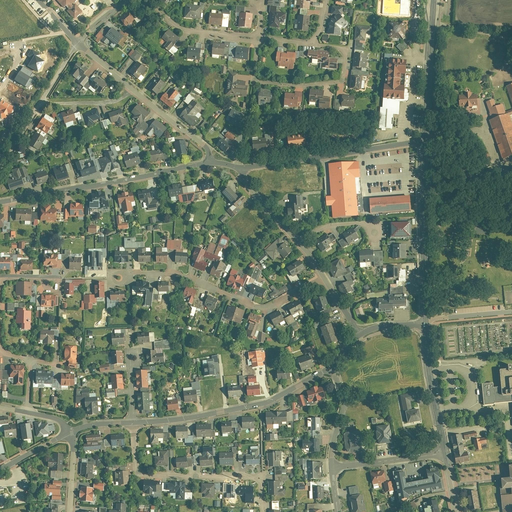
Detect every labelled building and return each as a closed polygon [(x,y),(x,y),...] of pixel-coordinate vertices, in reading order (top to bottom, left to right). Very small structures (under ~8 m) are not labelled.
[(57,0),(65,9),(67,7),(69,10),(68,11),(75,19),(83,12),(77,6),(74,8),(72,5),(76,0),(57,0)] [(298,0),(298,6),(302,6),(302,10),(309,10),(311,10),(312,1),(306,1),(298,0)] [(202,6),(187,4),(186,18),(201,19),(202,6)] [(130,12),(121,19),(127,26),(136,19),(130,12)] [(282,13),(272,12),(271,27),(280,27),(281,22),(282,13)] [(224,15),(211,13),(210,24),(223,26),(224,15)] [(246,14),(241,13),(240,27),(252,28),(253,14),(246,14)] [(347,23),(342,15),(339,14),(337,16),(333,19),(330,24),(329,35),(342,36),(342,29),(343,26),(347,23)] [(224,15),(223,26),(229,26),(231,15),(224,15)] [(299,17),(298,30),(310,31),(311,18),(299,17)] [(407,22),(391,21),(390,38),(406,39),(407,22)] [(372,27),(357,26),(356,40),(357,40),(363,41),(367,41),(367,34),(372,34),(372,27)] [(121,33),(114,27),(110,33),(107,37),(118,46),(119,44),(124,47),(129,40),(127,38),(130,35),(127,32),(126,34),(122,31),(121,33)] [(110,33),(104,28),(97,36),(103,41),(107,37),(110,33)] [(181,38),(170,29),(163,38),(169,42),(165,47),(170,51),(174,46),(181,38)] [(363,47),(363,41),(357,40),(356,50),(364,51),(365,47),(363,47)] [(404,41),(398,46),(403,52),(409,47),(404,41)] [(226,44),(215,43),(214,54),(225,56),(226,44)] [(239,44),(232,43),(230,56),(230,60),(233,60),(233,57),(237,58),(238,47),(239,44)] [(175,55),(179,50),(174,46),(170,51),(175,55)] [(197,48),(189,47),(188,59),(201,60),(201,50),(202,48),(197,48)] [(250,48),(238,47),(237,58),(237,59),(243,59),(249,60),(250,48)] [(31,58),(25,67),(38,74),(45,62),(40,59),(41,56),(31,50),(28,56),(31,58)] [(318,51),(310,50),(310,52),(309,56),(314,57),(313,63),(319,64),(319,63),(322,63),(321,68),(338,70),(339,64),(338,64),(339,59),(330,58),(331,52),(319,50),(318,51)] [(142,55),(137,51),(136,51),(132,57),(137,61),(142,55)] [(280,62),(280,66),(281,66),(281,68),(286,68),(286,66),(289,67),(289,68),(295,69),(296,58),(297,53),(288,52),(288,54),(283,53),(279,52),(278,61),(280,62)] [(368,55),(355,54),(354,67),(363,67),(367,68),(368,55)] [(393,60),(388,60),(387,72),(389,72),(388,85),(386,85),(385,98),(401,99),(405,100),(406,86),(402,86),(403,74),(407,74),(408,64),(407,64),(407,61),(393,60)] [(147,69),(138,62),(130,72),(139,79),(142,75),(147,69)] [(79,63),(69,76),(78,82),(87,69),(79,63)] [(17,71),(11,81),(23,89),(24,87),(27,89),(32,81),(29,79),(32,73),(23,68),(19,73),(17,71)] [(230,71),(228,94),(247,96),(248,88),(246,87),(247,81),(238,80),(239,72),(230,71)] [(181,76),(175,72),(172,76),(177,80),(181,76)] [(83,88),(89,80),(83,75),(77,83),(83,88)] [(97,79),(94,76),(84,88),(87,91),(97,79)] [(352,76),(351,88),(362,89),(363,77),(353,76),(352,76)] [(167,84),(158,77),(149,87),(158,94),(167,84)] [(107,85),(98,78),(90,87),(99,94),(107,85)] [(7,87),(1,97),(13,104),(14,103),(17,105),(22,96),(19,94),(22,89),(13,83),(9,88),(7,87)] [(262,87),(257,90),(257,97),(260,97),(260,102),(260,106),(267,106),(267,103),(272,103),(273,92),(262,87)] [(180,93),(175,89),(170,95),(175,99),(180,93)] [(310,102),(322,103),(321,106),(331,107),(332,100),(324,99),(325,91),(311,90),(310,102)] [(286,93),(285,105),(299,106),(299,101),(303,101),(304,92),(297,92),(297,94),(286,93)] [(170,95),(167,93),(162,99),(172,108),(178,101),(175,99),(170,95)] [(465,95),(460,95),(461,106),(467,106),(468,107),(474,107),(474,106),(479,106),(479,94),(473,94),(473,93),(465,93),(465,95)] [(196,98),(191,94),(185,101),(190,105),(194,100),(196,98)] [(356,96),(344,95),(343,100),(343,104),(356,105),(356,96)] [(501,97),(486,102),(491,118),(506,114),(501,97)] [(401,99),(385,98),(385,107),(382,107),(380,128),(393,129),(394,114),(400,114),(401,99)] [(0,120),(1,121),(7,117),(13,108),(0,100),(0,120)] [(204,108),(194,100),(190,105),(181,116),(194,127),(198,122),(195,119),(204,108)] [(150,115),(138,106),(132,114),(135,117),(132,120),(141,126),(150,115)] [(246,115),(234,109),(231,116),(232,116),(230,122),(241,127),(246,115)] [(97,110),(83,114),(86,127),(93,125),(93,122),(100,121),(97,110)] [(128,119),(123,120),(120,110),(109,114),(110,119),(112,124),(116,123),(118,128),(129,125),(128,119)] [(71,111),(61,114),(65,126),(75,122),(71,111)] [(81,120),(79,113),(73,115),(75,122),(81,120)] [(511,123),(509,115),(492,120),(505,162),(511,159),(511,123)] [(52,125),(43,119),(36,129),(46,135),(52,125)] [(110,120),(103,122),(104,128),(112,126),(110,120)] [(168,130),(156,121),(145,135),(151,139),(154,135),(160,140),(168,130)] [(211,124),(206,121),(202,126),(206,130),(211,124)] [(144,133),(149,127),(144,122),(139,129),(144,133)] [(223,133),(226,136),(230,132),(231,130),(227,127),(223,133)] [(4,132),(0,139),(0,140),(5,143),(9,135),(4,132)] [(237,138),(230,132),(226,136),(233,142),(237,138)] [(305,134),(289,137),(291,148),(307,145),(305,134)] [(28,146),(38,152),(44,140),(34,135),(28,146)] [(231,146),(222,139),(217,146),(225,153),(231,146)] [(267,139),(254,140),(256,151),(268,150),(267,142),(267,139)] [(186,142),(174,144),(176,156),(187,155),(186,142)] [(149,152),(150,163),(164,161),(162,144),(154,145),(155,151),(149,152)] [(138,148),(130,150),(132,155),(137,154),(137,156),(141,155),(138,148)] [(492,161),(487,151),(480,154),(485,164),(492,161)] [(107,159),(100,161),(104,173),(111,171),(112,173),(116,171),(116,170),(118,169),(116,161),(113,152),(105,155),(107,159)] [(123,158),(126,169),(140,165),(137,154),(123,158)] [(76,164),(81,179),(97,174),(94,166),(85,169),(82,162),(76,164)] [(361,163),(330,165),(332,220),(361,219),(358,180),(362,180),(361,163)] [(29,177),(26,168),(18,170),(21,180),(29,177)] [(54,172),(58,183),(69,179),(65,168),(54,172)] [(23,188),(21,180),(18,170),(12,172),(14,179),(6,182),(9,192),(23,188)] [(495,170),(474,178),(476,184),(494,177),(493,175),(496,174),(495,170)] [(45,172),(34,176),(37,185),(48,181),(45,172)] [(213,179),(201,181),(203,192),(214,190),(213,179)] [(182,186),(167,188),(168,198),(178,197),(183,196),(182,186)] [(232,205),(238,211),(247,201),(240,194),(237,197),(228,189),(222,195),(232,205)] [(149,190),(138,192),(139,201),(150,199),(149,190)] [(109,209),(107,200),(105,193),(92,196),(93,203),(98,202),(100,210),(109,209)] [(119,205),(122,205),(123,214),(132,213),(131,203),(134,203),(133,193),(118,195),(119,205)] [(205,201),(204,193),(192,195),(193,202),(205,201)] [(192,195),(178,197),(179,204),(193,202),(192,195)] [(302,197),(291,198),(291,205),(300,205),(303,205),(302,197)] [(412,197),(372,200),(374,217),(413,213),(412,197)] [(148,204),(148,211),(160,209),(159,201),(152,201),(152,199),(145,200),(145,205),(148,204)] [(84,216),(84,204),(71,204),(71,210),(71,216),(84,216)] [(57,212),(58,209),(51,208),(51,205),(42,205),(41,221),(57,221),(57,212)] [(291,205),(288,206),(289,221),(301,221),(300,205),(291,205)] [(31,209),(17,209),(17,221),(31,221),(31,212),(31,209)] [(408,224),(388,225),(389,240),(409,238),(408,224)] [(352,231),(338,241),(343,248),(357,238),(352,231)] [(326,235),(314,242),(321,253),(329,247),(328,245),(332,243),(326,235)] [(229,239),(222,237),(214,256),(221,259),(229,239)] [(132,239),(124,240),(125,249),(138,249),(144,249),(144,243),(132,243),(132,239)] [(280,255),(277,252),(284,245),(279,239),(264,252),(269,258),(273,262),(280,255)] [(182,242),(168,241),(167,250),(181,251),(182,242)] [(217,247),(210,244),(206,252),(213,256),(217,247)] [(293,253),(285,244),(284,245),(277,252),(280,255),(284,260),(293,253)] [(404,246),(392,247),(393,260),(404,260),(404,246)] [(150,254),(146,254),(146,249),(144,249),(138,249),(138,254),(138,264),(150,263),(150,254)] [(204,258),(206,252),(197,249),(191,262),(196,264),(194,268),(205,273),(208,265),(202,262),(204,258)] [(372,251),(359,252),(360,264),(373,263),(372,251)] [(213,256),(206,252),(204,258),(216,263),(219,264),(221,259),(214,256),(213,256)] [(128,253),(116,253),(116,264),(128,263),(128,253)] [(62,260),(59,260),(59,255),(44,254),(44,266),(53,266),(53,268),(62,268),(62,260)] [(103,271),(102,254),(89,254),(89,271),(103,271)] [(156,254),(156,264),(167,264),(167,254),(162,254),(156,254)] [(188,254),(177,254),(176,264),(187,264),(188,254)] [(263,256),(258,261),(262,265),(267,259),(263,256)] [(11,258),(0,257),(0,269),(11,270),(11,262),(11,258)] [(83,258),(70,258),(70,261),(70,270),(82,270),(83,258)] [(339,259),(327,266),(334,278),(346,272),(339,259)] [(33,260),(21,260),(21,270),(33,270),(33,260)] [(300,262),(287,270),(289,274),(292,279),(297,277),(306,271),(300,262)] [(216,263),(210,276),(219,280),(225,267),(219,264),(216,263)] [(262,271),(256,268),(251,279),(256,281),(257,282),(262,271)] [(400,268),(388,268),(388,280),(401,279),(400,268)] [(289,274),(286,276),(291,285),(299,280),(297,277),(292,279),(289,274)] [(231,276),(227,286),(239,292),(241,287),(243,281),(235,278),(231,276)] [(247,288),(250,279),(245,277),(243,281),(241,287),(246,289),(247,288)] [(251,279),(250,279),(247,288),(252,290),(254,286),(256,281),(251,279)] [(351,280),(338,287),(343,296),(353,291),(350,286),(353,285),(351,280)] [(32,283),(17,282),(17,296),(32,296),(32,286),(32,283)] [(105,299),(104,283),(95,284),(95,296),(95,299),(105,299)] [(150,283),(136,284),(136,295),(147,295),(150,295),(150,283)] [(158,290),(158,293),(169,293),(169,283),(158,283),(158,290)] [(74,285),(65,285),(65,295),(73,295),(74,286),(74,285)] [(252,290),(250,294),(264,300),(268,292),(254,286),(252,290)] [(285,286),(277,291),(273,286),(270,289),(274,293),(270,295),(273,301),(288,291),(285,286)] [(183,297),(188,298),(186,303),(192,305),(194,300),(197,292),(187,288),(183,297)] [(112,299),(112,303),(120,302),(125,302),(125,290),(112,291),(112,299)] [(55,296),(42,295),(42,306),(55,307),(55,305),(55,297),(55,296)] [(95,296),(84,296),(85,312),(92,312),(92,305),(95,305),(95,299),(95,296)] [(218,301),(208,297),(204,306),(214,310),(218,301)] [(325,297),(314,302),(319,316),(327,313),(325,307),(328,306),(325,297)] [(405,298),(375,301),(377,315),(393,314),(393,308),(406,307),(405,298)] [(120,302),(112,303),(112,299),(107,299),(107,303),(107,309),(112,309),(120,309),(120,302)] [(203,304),(194,300),(192,305),(191,307),(201,310),(203,304)] [(299,302),(288,307),(292,317),(303,311),(299,302)] [(246,313),(229,307),(227,315),(225,319),(227,320),(242,325),(246,313)] [(355,310),(357,319),(364,316),(361,308),(355,310)] [(27,309),(18,309),(18,323),(23,324),(23,330),(31,330),(32,311),(27,311),(27,309)] [(278,313),(269,317),(274,327),(283,322),(278,313)] [(261,318),(251,314),(248,322),(251,323),(258,326),(261,318)] [(291,316),(285,320),(288,327),(291,325),(295,323),(291,316)] [(322,320),(312,323),(314,331),(325,327),(322,320)] [(265,345),(266,335),(258,333),(256,332),(258,327),(258,326),(251,323),(245,335),(253,339),(258,340),(257,344),(265,345)] [(338,344),(331,325),(320,329),(326,348),(338,344)] [(51,331),(41,331),(41,340),(44,340),(53,340),(54,340),(55,337),(55,331),(51,331)] [(138,344),(150,344),(149,333),(137,333),(138,344)] [(112,336),(112,347),(124,346),(123,335),(112,336)] [(155,351),(170,350),(169,341),(154,342),(155,351)] [(77,347),(65,346),(64,360),(70,361),(77,361),(77,347)] [(319,362),(314,348),(307,351),(313,364),(319,362)] [(261,351),(248,352),(249,359),(251,359),(252,368),(264,366),(263,362),(266,362),(265,352),(261,352),(261,351)] [(147,352),(147,364),(164,364),(163,356),(156,357),(155,352),(147,352)] [(123,365),(122,353),(110,354),(111,366),(123,365)] [(309,356),(297,360),(301,372),(313,368),(309,356)] [(25,366),(12,365),(11,371),(11,378),(10,377),(10,380),(9,383),(14,383),(14,385),(23,385),(23,378),(25,378),(25,368),(25,366)] [(213,365),(203,366),(204,376),(217,375),(216,369),(213,369),(213,365)] [(492,385),(481,386),(483,407),(511,403),(511,373),(510,373),(510,368),(507,368),(507,372),(498,372),(500,388),(493,389),(492,385)] [(54,371),(37,370),(37,372),(37,382),(37,384),(53,385),(53,379),(54,371)] [(288,370),(275,371),(275,380),(288,379),(288,370)] [(11,371),(4,371),(3,380),(10,380),(10,377),(11,378),(11,371)] [(147,372),(136,372),(136,390),(147,389),(147,372)] [(74,386),(75,374),(62,374),(62,380),(61,386),(74,386)] [(123,376),(110,377),(112,391),(125,390),(123,376)] [(53,388),(61,388),(61,386),(62,380),(53,379),(53,385),(53,388)] [(260,386),(247,387),(248,397),(261,396),(260,386)] [(317,386),(310,389),(310,391),(306,392),(307,394),(298,396),(301,408),(315,404),(314,401),(325,398),(322,387),(318,389),(317,386)] [(228,388),(229,399),(240,398),(240,388),(228,388)] [(86,404),(85,398),(89,398),(88,390),(76,390),(77,404),(86,404)] [(184,393),(184,404),(198,403),(197,392),(184,393)] [(408,412),(413,411),(412,402),(417,401),(416,392),(402,395),(405,415),(408,415),(408,412)] [(149,396),(136,396),(137,413),(149,412),(149,396)] [(98,415),(97,398),(89,398),(85,398),(86,404),(86,409),(87,409),(88,416),(98,415)] [(167,401),(168,411),(178,411),(178,401),(167,401)] [(410,424),(423,421),(421,409),(413,411),(408,412),(408,415),(410,424)] [(288,412),(267,413),(267,425),(289,424),(288,412)] [(256,416),(242,416),(243,429),(256,428),(256,416)] [(7,417),(0,417),(0,425),(8,424),(7,417)] [(319,417),(310,417),(310,434),(320,434),(319,417)] [(40,423),(35,424),(36,439),(43,438),(43,436),(49,435),(48,425),(41,426),(40,423)] [(232,423),(221,423),(221,434),(233,433),(232,423)] [(14,424),(2,426),(4,438),(16,437),(14,424)] [(30,425),(20,426),(21,442),(31,441),(30,425)] [(211,425),(196,425),(196,437),(212,437),(211,425)] [(380,445),(393,443),(393,438),(394,438),(393,430),(392,430),(391,425),(378,427),(379,432),(378,432),(379,440),(380,440),(380,445)] [(188,427),(177,428),(177,439),(189,439),(188,427)] [(347,449),(352,453),(365,452),(365,449),(367,447),(365,433),(362,432),(361,431),(359,431),(357,429),(353,430),(350,432),(345,433),(345,442),(347,442),(347,449)] [(164,430),(151,430),(151,445),(165,444),(164,430)] [(466,452),(463,434),(452,436),(458,464),(471,462),(469,452),(466,452)] [(125,435),(111,435),(111,447),(126,446),(125,435)] [(100,437),(85,438),(85,450),(100,449),(100,437)] [(320,437),(308,437),(308,452),(320,452),(320,437)] [(475,440),(477,450),(483,449),(482,445),(488,444),(487,438),(475,440)] [(169,450),(156,451),(156,466),(170,466),(169,450)] [(281,450),(269,451),(270,469),(281,469),(281,450)] [(213,453),(199,453),(199,466),(213,465),(213,453)] [(235,453),(218,453),(219,466),(235,465),(235,453)] [(64,456),(54,455),(52,472),(61,473),(62,465),(63,465),(64,456)] [(188,455),(175,456),(176,469),(189,468),(188,455)] [(259,455),(244,455),(244,467),(259,466),(259,455)] [(321,461),(307,462),(308,479),(321,478),(321,461)] [(93,465),(82,464),(81,476),(86,476),(86,480),(94,480),(94,475),(93,475),(93,465)] [(511,489),(511,495),(503,496),(503,511),(511,511),(511,466),(511,467),(511,475),(511,478),(504,480),(505,490),(511,489)] [(411,496),(444,489),(440,468),(428,470),(430,480),(409,484),(407,478),(408,478),(407,470),(395,472),(401,501),(411,499),(411,496)] [(374,485),(388,482),(386,470),(372,473),(374,485)] [(129,471),(115,471),(116,487),(129,487),(129,471)] [(281,480),(269,481),(270,497),(281,497),(281,480)] [(156,482),(144,482),(144,491),(156,491),(156,482)] [(171,484),(167,484),(167,493),(176,493),(176,499),(190,499),(190,493),(186,493),(186,482),(171,482),(171,484)] [(393,482),(385,483),(387,493),(395,491),(393,482)] [(60,497),(61,485),(47,484),(46,496),(60,497)] [(224,484),(223,493),(238,494),(239,485),(224,484)] [(215,485),(202,485),(202,494),(205,494),(205,498),(215,498),(215,491),(215,485)] [(325,486),(310,486),(310,501),(326,500),(325,486)] [(351,488),(352,497),(360,496),(359,486),(351,488)] [(253,487),(241,487),(241,495),(246,495),(246,504),(253,504),(253,487)] [(93,489),(82,488),(80,501),(92,502),(93,489)] [(468,492),(471,511),(481,510),(478,491),(468,492)] [(352,511),(366,511),(364,495),(360,496),(352,497),(351,497),(352,511)] [(430,511),(440,511),(438,500),(428,502),(430,511)]
